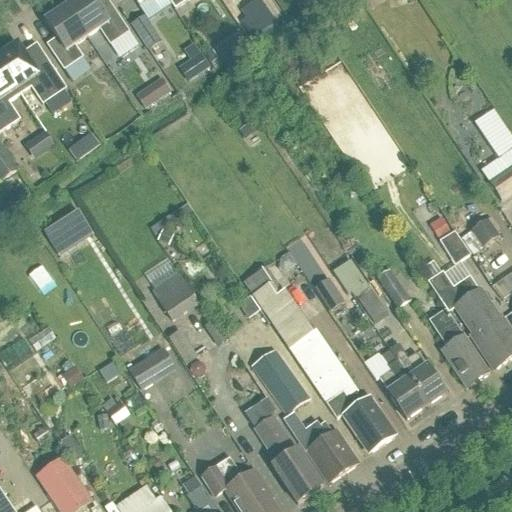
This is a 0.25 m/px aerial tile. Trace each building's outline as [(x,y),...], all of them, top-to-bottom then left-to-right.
[(82,0),(67,10),(87,40),(99,32),(110,48),(129,35),(113,12),(104,18),(91,0),(82,0)] [(132,0),(139,10),(154,0),(132,0)] [(165,0),(175,13),(194,0),(165,0)] [(296,0),(303,9),(315,0),(296,0)] [(265,8),(247,20),(258,37),(276,25),(265,8)] [(75,49),(87,40),(67,10),(45,25),(60,47),(51,54),(64,73),(83,61),(75,49)] [(149,53),(161,45),(155,35),(142,44),(149,53)] [(240,37),(231,43),(238,53),(247,47),(240,37)] [(122,64),(144,52),(140,46),(118,58),(122,64)] [(0,60),(0,68),(20,99),(31,91),(42,108),(67,92),(50,67),(36,76),(18,48),(15,50),(13,49),(9,49),(6,51),(5,54),(5,57),(0,60)] [(200,58),(179,72),(188,87),(210,72),(200,58)] [(9,106),(20,99),(0,68),(0,136),(20,123),(9,106)] [(145,114),(171,96),(162,82),(136,99),(145,114)] [(35,161),(55,147),(46,133),(26,147),(35,161)] [(0,183),(1,185),(17,174),(0,147),(0,183)] [(79,147),(69,153),(77,165),(87,158),(79,147)] [(503,205),(511,198),(511,168),(489,184),(503,205)] [(41,234),(57,259),(92,237),(76,212),(41,234)] [(483,250),(501,238),(489,221),(472,233),(483,250)] [(311,257),(297,267),(311,288),(326,279),(311,257)] [(312,335),(284,294),(268,269),(244,284),(252,297),(337,421),(342,417),(356,439),(359,437),(372,455),(394,440),(381,422),(384,420),(370,399),(354,410),(347,400),(358,393),(316,332),(312,335)] [(399,311),(412,303),(391,272),(379,281),(399,311)] [(455,309),(473,335),(470,336),(494,372),(511,359),(511,332),(500,315),(498,317),(481,291),(478,293),(470,281),(455,292),(443,275),(430,284),(449,313),(455,309)] [(173,324),(200,306),(180,276),(153,294),(173,324)] [(331,315),(344,305),(329,282),(315,292),(331,315)] [(354,299),(372,326),(385,317),(367,290),(354,299)] [(464,339),(446,312),(431,322),(449,349),(443,353),(460,378),(462,376),(471,389),(489,376),(464,339)] [(186,367),(198,360),(181,333),(169,340),(186,367)] [(1,355),(11,368),(32,353),(22,339),(1,355)] [(396,363),(408,381),(426,409),(445,396),(426,368),(426,369),(416,355),(407,361),(397,346),(388,352),(396,363)] [(142,393),(177,372),(164,350),(129,372),(142,393)] [(408,381),(396,363),(388,352),(379,358),(387,369),(386,369),(378,358),(364,367),(376,384),(378,383),(387,395),(386,395),(405,423),(426,409),(408,381)] [(304,433),(290,414),(308,402),(274,354),(252,370),(269,394),(268,394),(287,420),(283,422),(305,454),(306,453),(316,467),(318,466),(331,485),(356,468),(346,454),(348,452),(335,433),(331,435),(324,425),(318,429),(315,424),(304,433)] [(110,367),(98,374),(106,387),(118,379),(110,367)] [(75,370),(63,378),(72,391),(84,383),(75,370)] [(120,406),(114,410),(123,423),(129,418),(120,406)] [(296,453),(273,419),(255,432),(277,465),(273,468),(298,506),(323,489),(298,451),(296,453)] [(74,464),(83,458),(69,437),(60,443),(74,464)] [(244,480),(231,460),(202,478),(215,499),(225,492),(237,511),(276,511),(271,503),(272,499),(254,473),(244,480)] [(55,511),(83,511),(92,507),(64,464),(36,482),(55,511)] [(197,480),(183,490),(189,498),(190,498),(202,489),(197,480)] [(190,498),(189,498),(197,511),(202,511),(207,508),(209,511),(218,511),(203,488),(202,489),(190,498)] [(40,511),(38,508),(32,511),(14,511),(0,489),(0,511),(40,511)] [(168,511),(160,498),(138,511),(168,511)]
